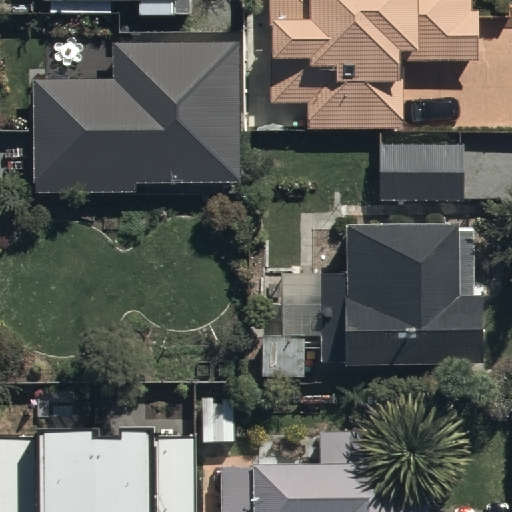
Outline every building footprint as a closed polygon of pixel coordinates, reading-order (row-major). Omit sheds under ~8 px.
[(137,0),(138,11),(192,11),(192,0),(137,0)] [(308,94),(308,120),(404,120),(404,33),(414,33),(414,52),(480,52),(480,1),(472,2),(472,0),(269,0),(270,94),(308,94)] [(35,77),(37,194),(239,192),(236,37),(113,38),(113,76),(35,77)] [(0,41),(0,112),(30,112),(29,42),(0,41)] [(380,142),(381,199),(463,199),(463,141),(380,142)] [(347,261),(322,261),(322,355),(482,355),(482,281),(475,281),(474,219),(458,219),(458,211),(347,211),(347,261)] [(232,511),(434,511),(434,449),(369,449),(369,417),(321,417),(321,449),(256,449),(256,456),(223,456),(223,511),(232,511)] [(195,511),(195,433),(0,434),(0,511),(195,511)]
